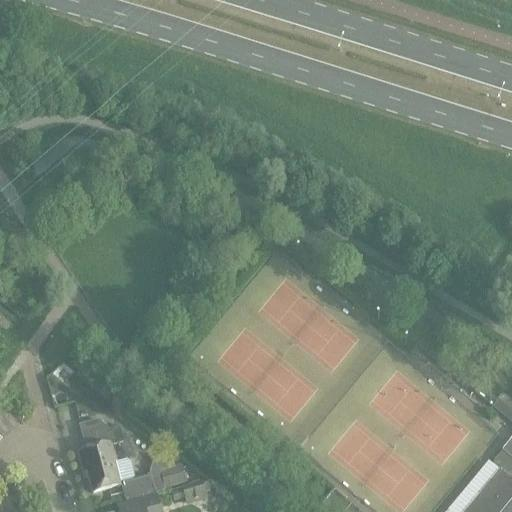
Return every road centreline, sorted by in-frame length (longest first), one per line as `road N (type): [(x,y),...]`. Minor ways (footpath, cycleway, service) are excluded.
road 1 (primary): [(65,0),(511,139)]
road 2 (primary): [(511,81),(254,0)]
